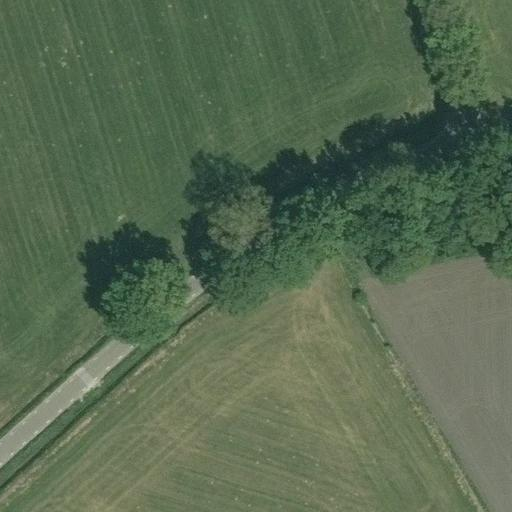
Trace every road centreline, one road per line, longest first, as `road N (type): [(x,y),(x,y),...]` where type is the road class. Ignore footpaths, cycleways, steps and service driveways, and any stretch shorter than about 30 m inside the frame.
road 1 (unclassified): [(0,454),(215,269),(386,168),(472,139)]
road 2 (unclassified): [(472,139),(429,0)]
